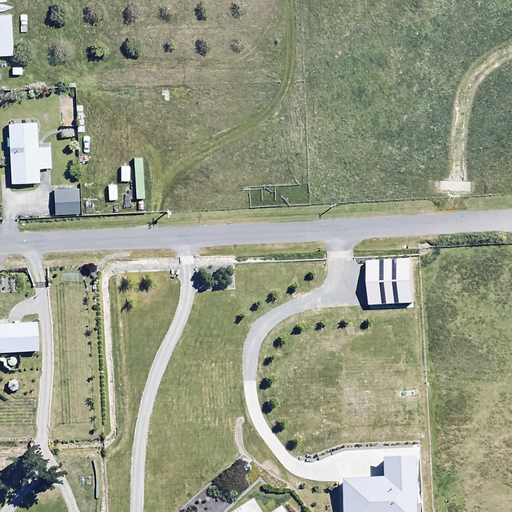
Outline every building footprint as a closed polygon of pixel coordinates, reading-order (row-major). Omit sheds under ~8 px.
[(13,19),(0,19),(0,60),(14,60),(13,19)] [(37,127),(9,128),(12,189),(41,187),(40,173),(51,172),(50,148),(38,149),(37,127)] [(79,193),(53,195),(54,218),(80,217),(79,193)] [(411,256),(365,258),(366,304),(413,302),(411,256)] [(35,323),(0,324),(0,353),(36,352),(35,323)]
